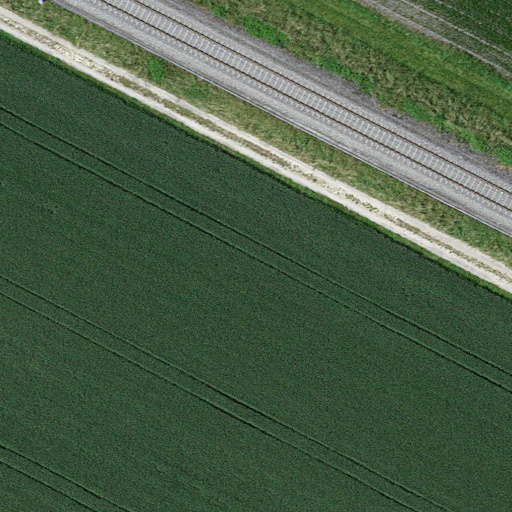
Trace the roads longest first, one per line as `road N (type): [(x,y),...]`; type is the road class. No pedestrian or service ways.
road 1 (track): [(0,5),(511,257)]
road 2 (track): [(511,116),(297,0)]
